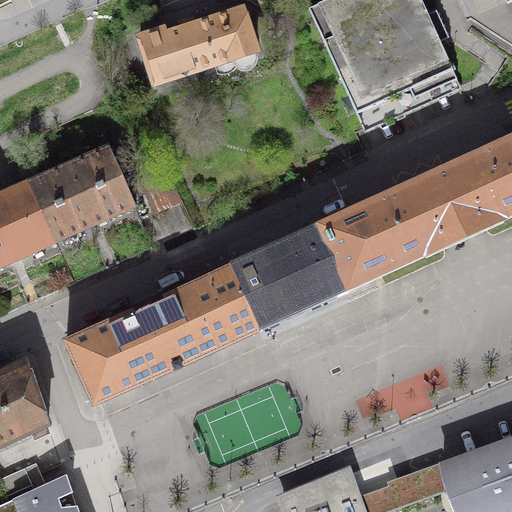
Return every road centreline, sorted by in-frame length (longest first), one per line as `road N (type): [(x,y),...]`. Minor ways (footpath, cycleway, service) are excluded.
road 1 (residential): [(0,347),(511,122)]
road 2 (residential): [(511,403),(275,490),(251,511)]
